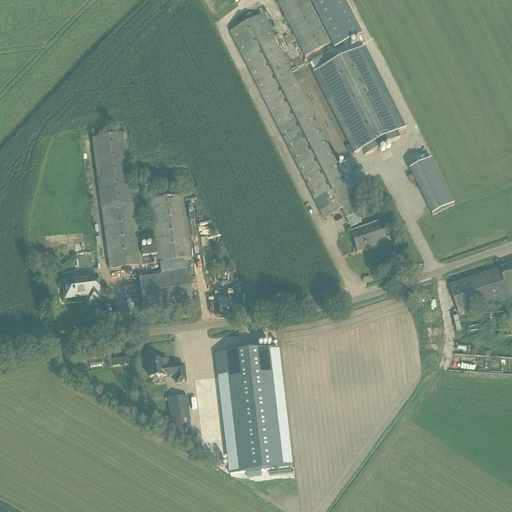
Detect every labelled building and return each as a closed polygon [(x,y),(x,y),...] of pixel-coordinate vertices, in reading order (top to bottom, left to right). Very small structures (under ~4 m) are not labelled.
[(306,0),(275,0),(305,58),(330,45),(306,0)] [(343,0),(309,0),(334,49),(361,35),(343,0)] [(261,17),(229,33),(319,211),(323,220),(341,211),(346,220),(360,212),(352,197),(357,194),(355,190),(350,192),(349,189),(351,188),(350,187),(353,186),(349,179),(347,180),(347,179),(345,180),(261,17)] [(353,155),(362,151),(365,157),(400,139),(397,133),(405,129),(364,48),(313,74),(353,155)] [(91,140),(110,271),(142,266),(139,244),(124,135),(91,140)] [(431,160),(410,171),(433,217),(454,206),(431,160)] [(167,174),(143,176),(144,188),(168,186),(167,174)] [(161,277),(138,280),(141,301),(142,311),(192,304),(191,294),(186,260),(191,259),(181,196),(180,196),(179,194),(177,195),(177,192),(172,192),(171,188),(148,191),(154,242),(150,243),(151,249),(140,251),(142,266),(159,264),(161,277)] [(346,220),(350,229),(361,223),(357,214),(346,220)] [(383,224),(361,232),(351,235),(357,252),(374,246),(374,245),(388,240),(383,224)] [(191,236),(202,236),(202,228),(191,228),(191,236)] [(511,265),(449,286),(452,295),(458,315),(509,299),(511,307),(511,265)] [(62,282),(63,290),(65,300),(76,298),(76,296),(88,294),(89,302),(99,301),(98,295),(99,295),(96,277),(62,282)] [(502,314),(502,310),(459,317),(463,344),(511,337),(509,321),(506,321),(505,314),(502,314)] [(291,468),(277,349),(216,356),(229,475),(246,473),(260,472),(291,468)] [(93,359),(81,360),(82,371),(95,370),(93,359)] [(147,363),(148,373),(149,380),(175,377),(176,385),(185,384),(183,367),(164,369),(163,362),(147,363)] [(167,400),(171,437),(193,449),(187,397),(167,400)]
